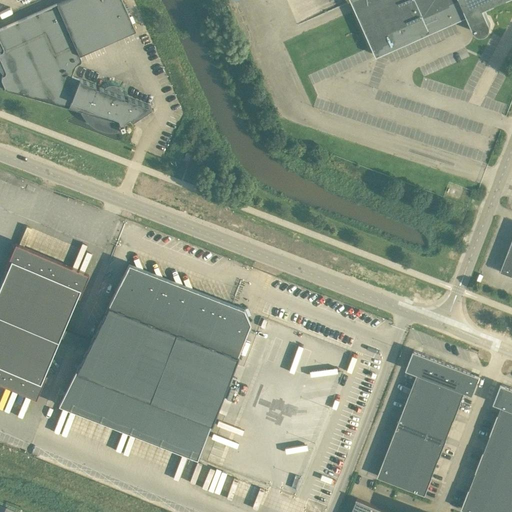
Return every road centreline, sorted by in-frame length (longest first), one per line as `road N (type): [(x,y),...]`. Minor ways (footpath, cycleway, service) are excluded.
road 1 (residential): [(444,325),(0,153)]
road 2 (residential): [(444,325),(511,148)]
road 3 (unknown): [(262,511),(271,479),(261,437),(292,337)]
